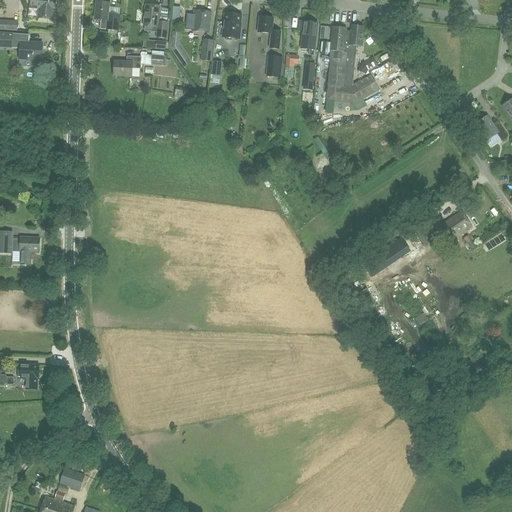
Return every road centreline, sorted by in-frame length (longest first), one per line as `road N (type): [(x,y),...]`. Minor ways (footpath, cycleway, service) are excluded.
road 1 (tertiary): [(161,511),(92,413),(75,350),(68,263),(78,0)]
road 2 (unclassified): [(506,21),(383,10)]
road 3 (unclassified): [(511,212),(445,111)]
